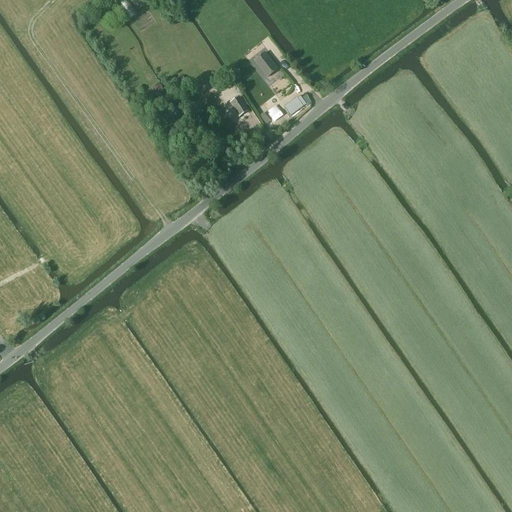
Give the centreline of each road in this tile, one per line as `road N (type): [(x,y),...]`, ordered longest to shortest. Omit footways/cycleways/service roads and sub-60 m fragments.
road 1 (tertiary): [(0,368),(464,0)]
road 2 (track): [(174,229),(29,33),(52,0)]
